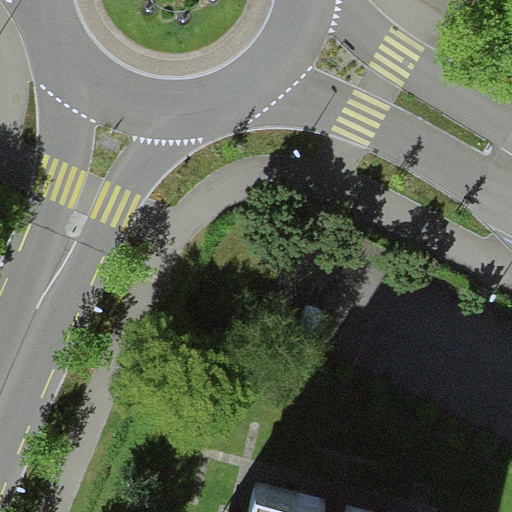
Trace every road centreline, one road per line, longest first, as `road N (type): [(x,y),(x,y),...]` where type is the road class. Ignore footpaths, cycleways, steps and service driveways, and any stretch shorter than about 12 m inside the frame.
road 1 (residential): [(124,102),(0,413)]
road 2 (residential): [(297,33),(511,160)]
road 3 (residential): [(124,102),(174,111),(224,102),(267,74),(297,33)]
road 4 (residential): [(42,0),(65,56),(124,102)]
